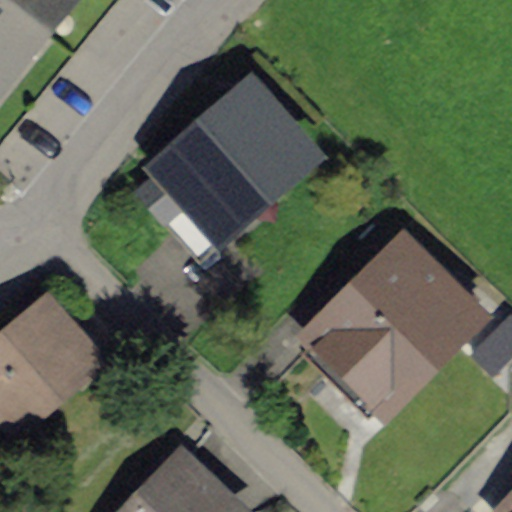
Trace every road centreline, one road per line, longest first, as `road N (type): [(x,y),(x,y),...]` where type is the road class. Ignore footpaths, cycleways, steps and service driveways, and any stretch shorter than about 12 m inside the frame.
road 1 (residential): [(318,511),(42,224)]
road 2 (residential): [(42,224),(224,0)]
